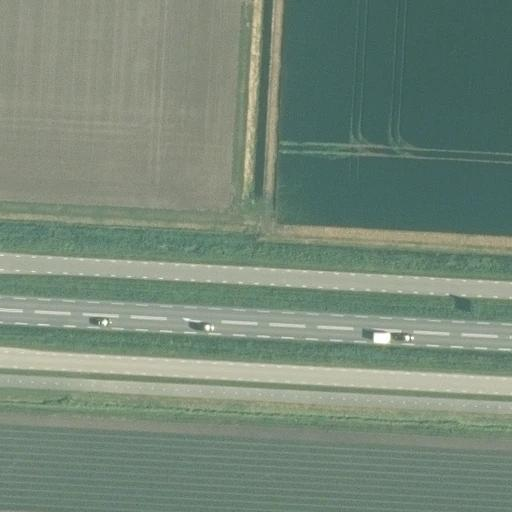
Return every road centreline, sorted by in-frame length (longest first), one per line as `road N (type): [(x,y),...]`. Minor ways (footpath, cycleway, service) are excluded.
road 1 (unclassified): [(0,262),(511,290)]
road 2 (primary): [(0,312),(511,339)]
road 3 (unclassified): [(0,359),(511,386)]
